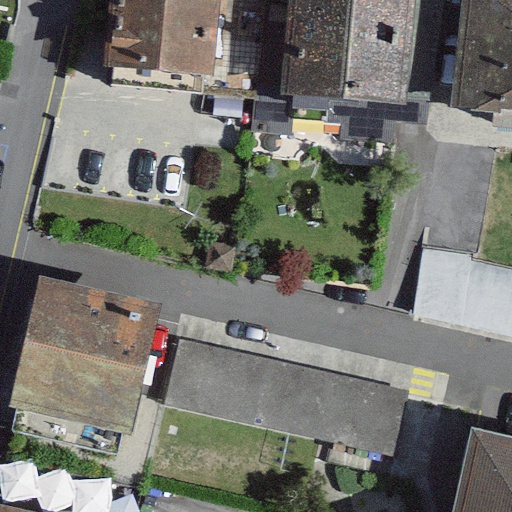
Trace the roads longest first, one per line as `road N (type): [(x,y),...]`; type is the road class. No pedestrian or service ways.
road 1 (residential): [(0,245),(511,358)]
road 2 (residential): [(0,244),(35,0)]
